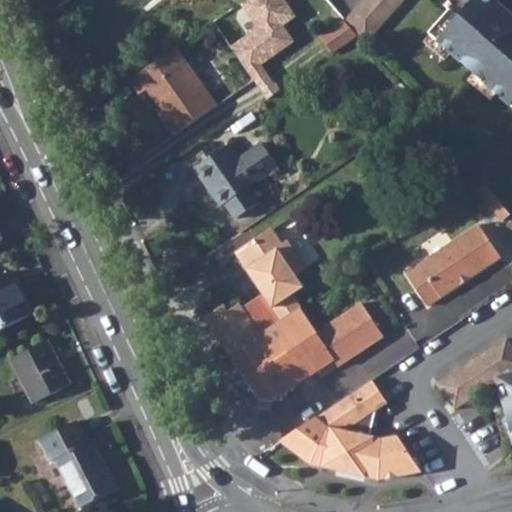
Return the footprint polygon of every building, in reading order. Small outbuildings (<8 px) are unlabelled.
[(227,46),(255,85),(269,75),(263,65),(295,39),(285,27),(299,17),(286,0),(244,0),(238,5),(253,28),(227,46)] [(363,0),(345,20),(359,36),(365,43),(402,0),(448,0),(445,5),(449,9),(429,32),(511,105),(511,25),(502,17),(505,14),(494,5),(498,1),(496,0),(363,0)] [(345,20),(321,36),(333,53),(359,36),(345,20)] [(175,44),(140,68),(150,82),(147,84),(160,104),(164,102),(170,110),(162,114),(173,131),(215,104),(175,44)] [(226,142),(193,164),(204,181),(207,180),(213,188),(210,191),(218,203),(222,201),(233,216),(263,196),(253,180),(275,165),(259,142),(237,156),(226,142)] [(511,211),(486,182),(477,189),(504,218),(511,211)] [(481,222),(408,271),(430,306),(464,282),(462,279),(470,275),(472,277),(504,256),(481,222)] [(261,295),(252,301),(275,324),(298,308),(291,296),(302,289),(293,276),(303,269),(286,242),(281,246),(271,231),(235,254),(261,295)] [(11,270),(0,275),(0,328),(32,312),(11,270)] [(204,319),(228,355),(275,324),(252,301),(240,308),(238,306),(227,313),(223,307),(204,319)] [(292,341),(320,370),(333,361),(338,367),(383,337),(361,303),(316,334),(312,328),(292,341)] [(292,341),(312,328),(298,308),(275,324),(292,341)] [(275,324),(228,355),(257,400),(271,402),(305,379),(284,347),(292,341),(275,324)] [(511,339),(510,337),(440,382),(457,408),(501,379),(511,424),(511,339)] [(44,340),(6,358),(29,402),(66,384),(44,340)] [(305,379),(320,370),(292,341),(284,347),(305,379)] [(310,421),(281,440),(312,463),(381,478),(424,470),(400,434),(385,437),(372,434),(377,410),(389,401),(373,378),(356,390),(346,397),(327,409),(325,410),(310,421)] [(74,421),(38,439),(49,460),(52,458),(77,508),(114,489),(89,439),(84,442),(74,421)]
